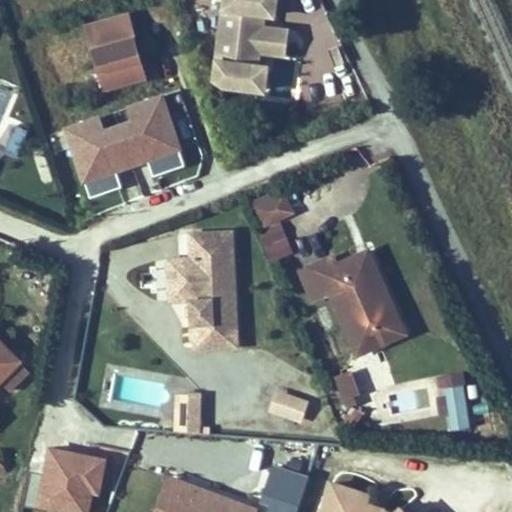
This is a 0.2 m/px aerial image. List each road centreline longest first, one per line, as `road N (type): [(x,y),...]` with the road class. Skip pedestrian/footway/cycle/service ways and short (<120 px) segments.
road 1 (residential): [(338,0),(511,365)]
road 2 (track): [(78,252),(111,225),(397,123)]
road 3 (unknown): [(78,252),(190,365),(265,391)]
road 4 (unknown): [(205,192),(149,7)]
